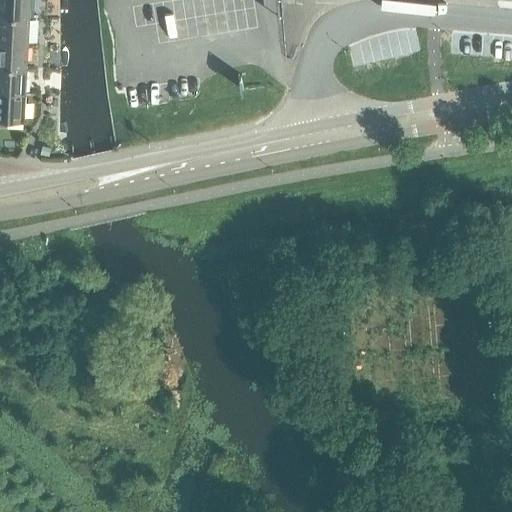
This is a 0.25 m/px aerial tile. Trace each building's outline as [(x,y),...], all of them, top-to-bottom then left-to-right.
[(0,5),(0,16),(30,18),(30,0),(0,0),(0,6),(0,5)] [(0,41),(29,43),(30,18),(0,16),(0,41)] [(0,66),(28,68),(29,43),(0,41),(0,66)] [(0,91),(26,93),(28,68),(0,66),(0,91)] [(0,117),(8,118),(25,119),(26,93),(0,91),(0,117)] [(50,156),(51,147),(43,145),(41,154),(50,156)]
